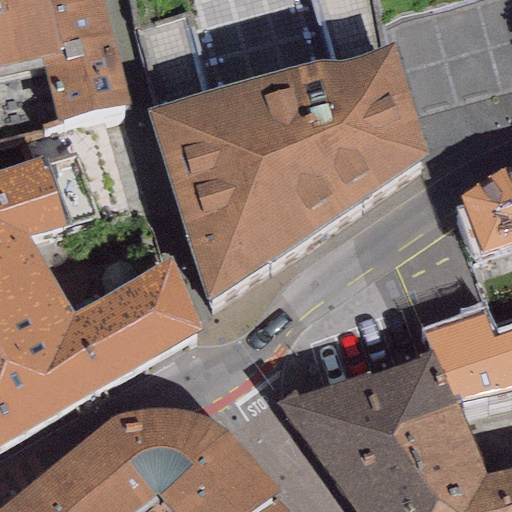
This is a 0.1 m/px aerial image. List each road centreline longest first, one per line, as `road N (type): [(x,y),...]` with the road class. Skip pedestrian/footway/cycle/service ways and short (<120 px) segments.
road 1 (secondary): [(511,147),(313,283),(261,336),(192,379)]
road 2 (secondary): [(192,379),(0,487)]
road 3 (residential): [(293,511),(220,427),(192,379)]
road 4 (unknown): [(343,263),(360,306),(380,309),(444,286)]
